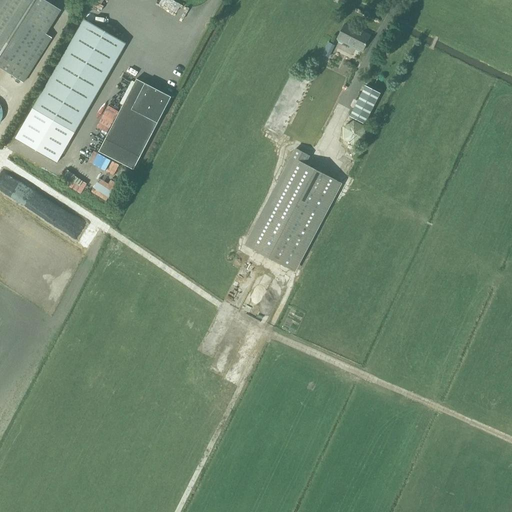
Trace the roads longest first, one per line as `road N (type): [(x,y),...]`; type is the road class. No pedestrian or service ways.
road 1 (track): [(177,511),(348,179),(511,265)]
road 2 (track): [(348,179),(323,148),(398,0)]
